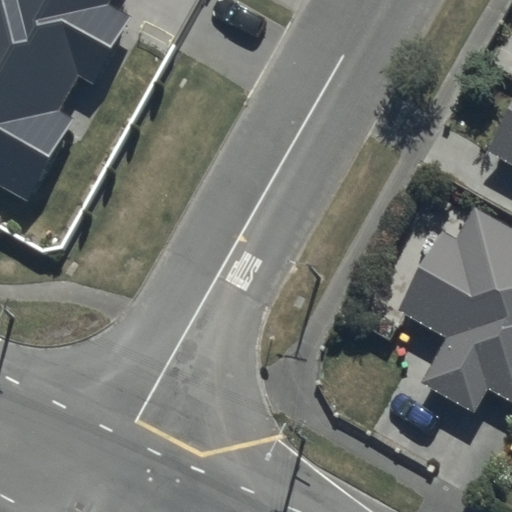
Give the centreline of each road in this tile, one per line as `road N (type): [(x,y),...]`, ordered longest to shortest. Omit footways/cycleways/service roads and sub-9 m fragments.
road 1 (residential): [(374,0),(119,452)]
road 2 (secondary): [(0,392),(119,452)]
road 3 (secondary): [(119,452),(232,511)]
